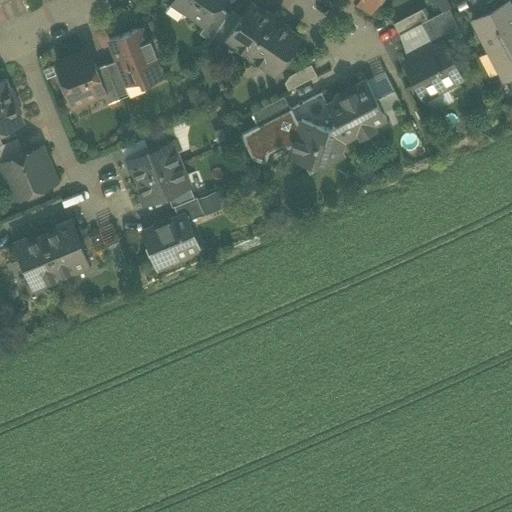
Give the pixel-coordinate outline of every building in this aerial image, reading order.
[(179,17),(184,11),(183,11),(186,7),(176,0),(173,0),(168,9),(179,17)] [(176,0),(186,7),(183,11),(184,11),(205,25),(205,26),(219,7),(223,0),(176,0)] [(354,0),(370,11),(377,0),(354,0)] [(488,47),(504,79),(506,78),(503,73),(511,68),(511,7),(508,0),(476,17),(477,19),(491,45),(488,47)] [(235,46),(249,56),(274,19),(251,3),(242,16),(228,36),(238,42),(235,46)] [(214,34),(218,29),(229,13),(219,7),(205,26),(205,25),(200,32),(210,40),(214,34)] [(399,34),(421,22),(428,19),(422,8),(394,23),(399,34)] [(449,8),(428,19),(421,22),(434,45),(442,41),(461,31),(449,8)] [(229,13),(218,29),(228,36),(242,16),(232,9),(229,13)] [(301,37),(274,19),(249,56),(275,74),(301,37)] [(141,79),(143,85),(162,77),(141,27),(109,40),(117,60),(128,84),(141,79)] [(225,39),(228,36),(218,29),(214,34),(224,41),(225,39)] [(228,36),(225,39),(235,46),(238,42),(228,36)] [(404,60),(424,98),(461,78),(442,41),(434,45),(404,60)] [(66,86),(72,101),(90,94),(91,97),(103,92),(104,91),(95,68),(88,50),(57,63),(61,74),(60,77),(63,85),(66,86)] [(106,64),(120,98),(129,94),(125,85),(128,84),(117,60),(106,64)] [(285,82),(288,89),(317,74),(311,63),(290,74),(285,82)] [(103,92),(107,103),(119,98),(106,64),(95,68),(104,91),(103,92)] [(511,68),(503,73),(506,78),(511,75),(511,68)] [(366,79),(376,99),(394,90),(383,70),(366,79)] [(0,131),(22,123),(13,100),(4,78),(0,79),(0,131)] [(327,104),(336,123),(345,140),(358,133),(361,138),(376,130),(373,125),(386,118),(382,111),(376,99),(366,79),(350,87),(352,91),(327,104)] [(400,102),(394,90),(376,99),(382,111),(400,102)] [(252,112),(259,125),(291,108),(284,95),(252,112)] [(255,157),(265,160),(268,150),(282,143),(293,146),(300,123),(298,122),(291,108),(259,125),(241,134),(253,157),(255,158),(255,157)] [(337,144),(345,140),(336,123),(328,127),(301,119),(300,123),(293,146),(289,157),(305,162),(309,172),(342,154),(337,144)] [(144,137),(149,149),(171,139),(171,141),(177,138),(172,126),(144,137)] [(18,137),(3,144),(0,144),(0,163),(2,162),(2,161),(24,152),(18,137)] [(149,149),(144,137),(121,147),(126,158),(149,149)] [(134,169),(139,180),(180,163),(171,141),(171,139),(149,149),(126,158),(131,171),(134,169)] [(8,176),(17,198),(56,182),(41,145),(24,152),(2,161),(2,162),(6,161),(11,175),(8,176)] [(6,161),(2,162),(8,176),(11,175),(6,161)] [(190,186),(180,163),(139,180),(143,190),(139,191),(144,204),(168,195),(190,186)] [(172,206),(174,205),(194,197),(190,186),(168,195),(172,206)] [(207,210),(221,205),(217,190),(202,195),(207,210)] [(197,196),(194,197),(174,205),(178,216),(186,213),(189,220),(204,213),(197,196)] [(142,231),(157,267),(190,253),(185,240),(195,236),(189,220),(186,213),(178,216),(142,231)] [(56,230),(43,236),(60,277),(90,265),(71,220),(54,227),(56,230)] [(33,288),(60,277),(43,236),(30,241),(28,237),(15,243),(33,288)] [(201,249),(195,236),(185,240),(190,253),(201,249)] [(118,239),(107,243),(118,269),(129,265),(118,239)]
